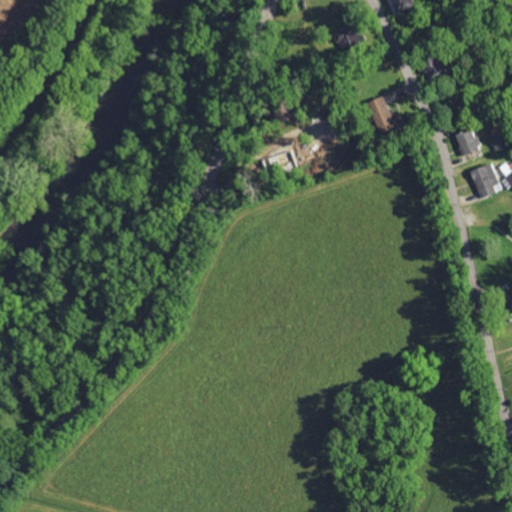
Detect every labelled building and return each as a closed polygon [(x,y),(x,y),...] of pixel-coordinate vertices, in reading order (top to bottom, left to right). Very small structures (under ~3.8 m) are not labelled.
[(390,0),(398,15),(417,6),(414,0),(390,0)] [(359,43),(354,25),(335,31),(340,49),(359,43)] [(401,115),(393,119),(384,96),(367,103),(381,138),(406,128),(401,115)] [(464,155),(481,148),(473,129),(456,136),(464,155)] [(493,137),(498,151),(511,147),(507,132),(493,137)] [(277,151),(282,166),(306,159),(302,144),(277,151)] [(500,184),(495,165),(473,169),(480,198),(497,194),(495,185),(500,184)]
